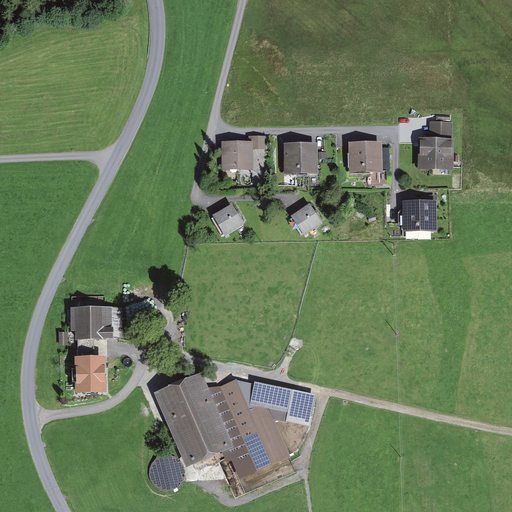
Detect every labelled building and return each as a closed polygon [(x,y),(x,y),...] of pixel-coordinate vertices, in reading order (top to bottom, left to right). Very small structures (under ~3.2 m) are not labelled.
[(421,163),(450,164),(451,137),(447,136),(448,118),(430,118),(430,136),(422,136),(421,163)] [(249,136),(222,137),(223,163),(250,162),(249,136)] [(381,138),(348,139),(350,167),(382,165),(381,138)] [(315,140),(285,141),(286,168),(315,168),(315,140)] [(434,194),(405,195),(406,224),(435,223),(434,194)] [(310,200),(293,211),(303,227),(320,216),(310,200)] [(213,213),(221,229),(240,219),(232,203),(213,213)] [(114,303),(75,304),(76,333),(115,331),(114,303)] [(79,391),(103,390),(101,353),(77,354),(79,391)] [(198,372),(162,388),(192,456),(228,440),(198,372)] [(257,473),(287,459),(265,407),(250,413),(236,381),(220,388),(257,473)] [(316,396),(255,384),(251,403),(288,411),(286,423),(310,428),(316,396)]
